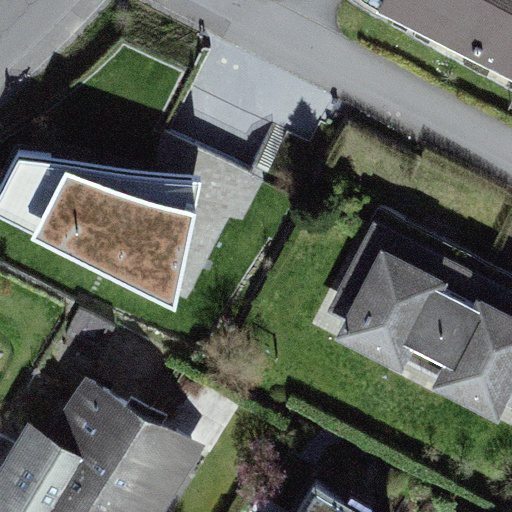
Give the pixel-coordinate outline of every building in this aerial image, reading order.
[(511,0),(392,0),(511,59),(511,0)] [(0,195),(184,291),(196,153),(24,138),(0,184),(0,195)] [(499,409),(511,384),(511,280),(376,206),(318,309),(499,409)] [(100,511),(163,511),(204,439),(81,372),(26,471),(100,511)] [(358,511),(291,470),(264,511),(358,511)]
